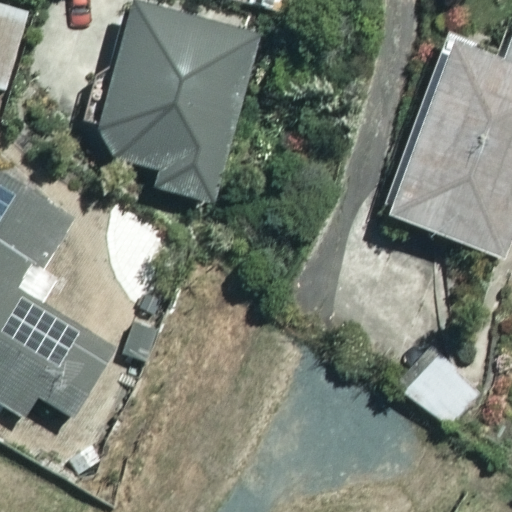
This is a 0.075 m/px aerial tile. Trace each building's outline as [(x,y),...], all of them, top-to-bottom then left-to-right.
[(249,33),(122,1),(86,150),(151,166),(146,187),(208,202),(249,33)] [(24,15),(0,8),(0,87),(2,89),(24,15)] [(511,220),(511,16),(509,15),(494,57),(441,38),(378,214),(499,257),(511,220)] [(64,216),(0,175),(0,406),(52,438),(107,349),(17,293),(64,216)] [(434,342),(395,394),(447,433),(486,381),(434,342)] [(511,390),(460,458),(504,491),(511,480),(511,390)]
